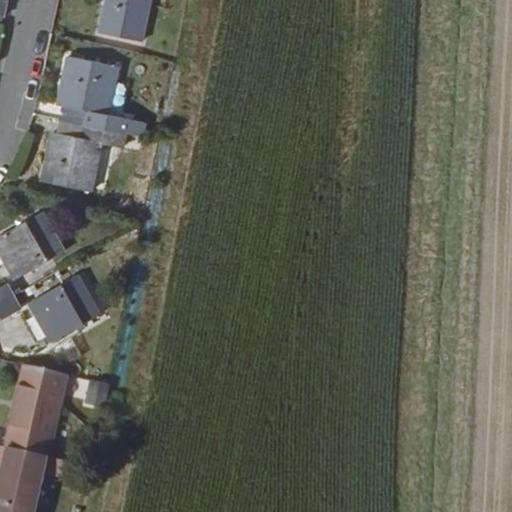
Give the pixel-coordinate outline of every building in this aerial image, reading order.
[(144,39),(151,0),(109,0),(103,30),(144,39)] [(106,113),(117,64),(68,54),(58,104),(60,104),(88,110),(85,124),(125,133),(142,136),(144,122),(106,113)] [(85,124),(88,110),(60,104),(57,118),(85,124)] [(83,138),(85,124),(57,118),(55,131),(83,138)] [(90,191),(100,141),(122,146),(125,133),(85,124),(83,138),(55,131),(52,131),(42,181),(90,191)] [(0,236),(0,243),(19,277),(67,250),(45,211),(0,236)] [(33,302),(54,340),(103,314),(81,275),(33,302)] [(0,303),(16,294),(10,282),(0,287),(0,303)] [(0,320),(24,307),(16,294),(0,303),(0,320)] [(48,456),(66,374),(27,365),(8,447),(48,456)] [(89,378),(83,399),(104,405),(109,383),(89,378)] [(34,511),(44,471),(70,476),(73,462),(48,456),(8,447),(0,482),(0,511),(34,511)]
